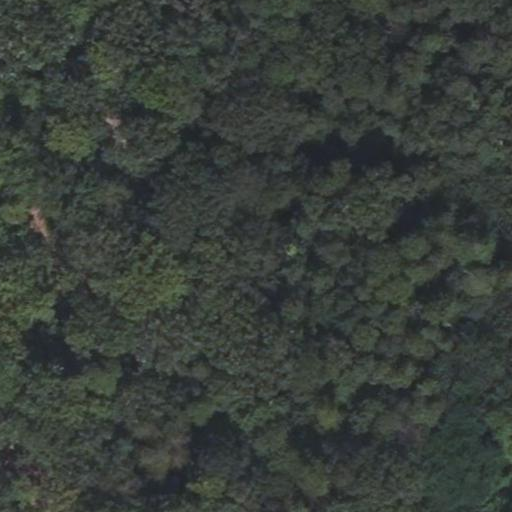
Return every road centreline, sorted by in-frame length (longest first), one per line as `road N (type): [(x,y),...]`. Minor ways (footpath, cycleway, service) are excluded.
road 1 (track): [(67,511),(113,434),(133,380),(138,317),(122,149)]
road 2 (track): [(0,17),(122,149)]
road 3 (track): [(122,149),(170,0)]
